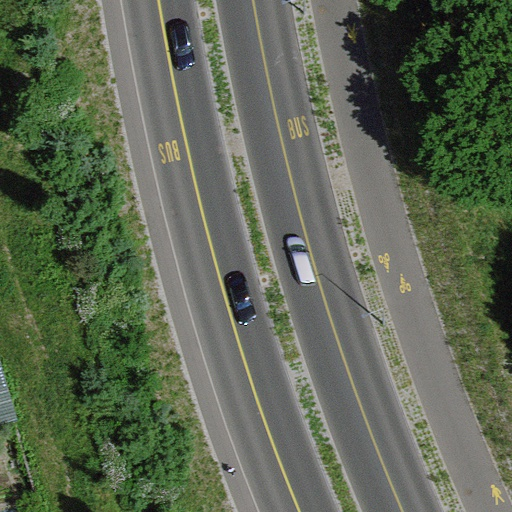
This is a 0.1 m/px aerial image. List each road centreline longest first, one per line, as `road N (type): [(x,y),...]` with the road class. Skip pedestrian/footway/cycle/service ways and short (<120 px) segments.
road 1 (tertiary): [(404,511),(347,373),(308,241),(257,0)]
road 2 (tertiary): [(159,0),(197,185),(249,370),(306,511)]
